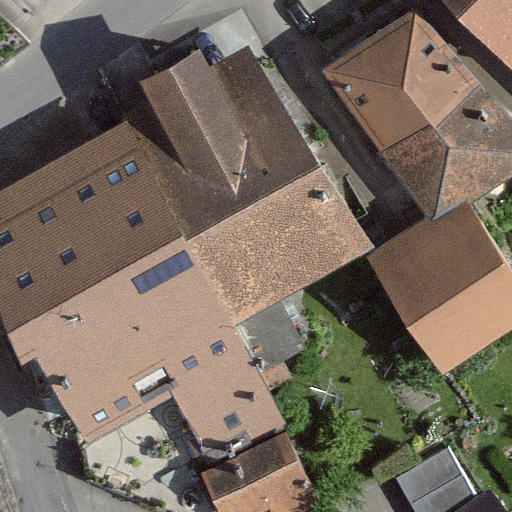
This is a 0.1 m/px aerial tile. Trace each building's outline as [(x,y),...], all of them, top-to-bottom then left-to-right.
[(464,0),(475,11),(486,0),(464,0)] [(511,0),(486,0),(475,11),(511,48),(511,0)] [(386,138),(472,76),(415,11),(332,63),(386,138)] [(155,70),(183,120),(142,143),(201,250),(267,384),(289,371),(281,355),(304,343),(271,281),(361,229),(265,75),(219,100),(192,49),(155,70)] [(461,190),(511,158),(511,121),(472,76),(386,138),(436,206),(461,190)] [(201,250),(142,143),(0,220),(0,286),(21,338),(38,330),(201,250)] [(437,353),(511,302),(511,269),(461,190),(436,206),(429,210),(427,237),(381,267),(437,353)] [(38,330),(88,421),(171,376),(213,457),(286,425),(267,384),(201,250),(38,330)] [(225,511),(226,511),(275,488),(286,511),(298,511),(321,501),(287,432),(205,472),(225,511)] [(450,443),(405,468),(430,511),(475,487),(450,443)]
